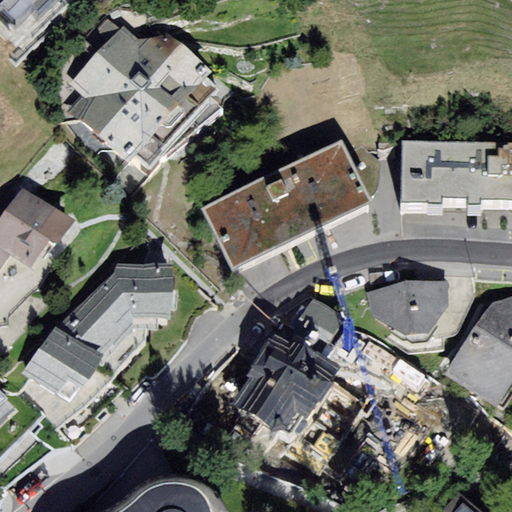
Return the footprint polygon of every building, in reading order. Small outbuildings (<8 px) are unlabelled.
[(0,0),(0,31),(9,41),(1,49),(15,63),(77,0),(0,0)] [(140,44),(123,28),(70,87),(85,101),(71,117),(128,169),(135,161),(151,175),(217,102),(201,88),(207,81),(169,47),(140,44)] [(511,148),(403,148),(403,216),(511,216),(511,148)] [(341,150),(202,217),(232,279),(371,212),(341,150)] [(0,270),(8,258),(29,268),(67,228),(19,195),(2,218),(0,220),(0,270)] [(45,328),(14,375),(61,404),(74,390),(86,398),(107,370),(97,363),(137,323),(177,308),(173,268),(108,265),(45,328)] [(370,320),(382,318),(384,343),(425,340),(449,308),(446,285),(405,284),(366,298),(370,320)] [(497,413),(511,392),(511,301),(497,306),(447,378),(497,413)] [(344,326),(309,303),(281,346),(316,368),(344,326)] [(281,346),(274,341),(231,407),(291,446),(334,379),(316,368),(281,346)] [(221,511),(212,499),(205,493),(191,486),(177,484),(159,488),(139,502),(128,511),(221,511)] [(468,511),(456,501),(447,511),(468,511)]
